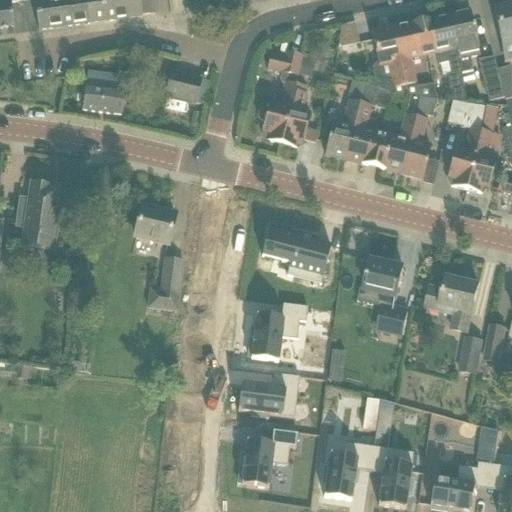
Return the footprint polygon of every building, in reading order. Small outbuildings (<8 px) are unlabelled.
[(0,0),(0,30),(13,29),(9,4),(21,3),(20,0),(0,0)] [(20,0),(21,3),(35,2),(36,12),(39,32),(64,29),(59,0),(20,0)] [(59,0),(64,29),(77,27),(88,25),(83,0),(59,0)] [(83,0),(88,25),(115,22),(141,18),(141,17),(154,15),(152,0),(83,0)] [(511,8),(494,12),(505,63),(511,61),(511,8)] [(469,14),(449,18),(462,75),(473,72),(470,59),(480,57),(469,14)] [(438,67),(447,65),(450,77),(447,78),(452,103),(466,105),(462,75),(449,18),(420,24),(427,57),(435,55),(438,67)] [(410,61),(427,57),(420,24),(392,31),(406,98),(407,98),(437,101),(434,86),(417,89),(410,61)] [(341,28),(338,50),(344,49),(346,39),(357,37),(355,25),(341,28)] [(392,96),(406,98),(392,31),(371,35),(377,64),(372,69),(377,90),(392,96)] [(265,142),(280,146),(295,87),(301,57),(286,54),(284,60),(270,57),(266,71),(281,75),(280,82),(282,85),(284,86),(278,109),(265,106),(260,108),(258,118),(260,122),(264,123),(261,135),(263,135),(264,133),(269,135),(268,141),(266,141),(265,142)] [(478,62),(491,108),(492,108),(506,108),(505,102),(497,71),(494,58),(478,62)] [(511,75),(510,68),(497,71),(505,102),(511,100),(511,75)] [(164,97),(195,105),(201,81),(170,73),(164,97)] [(324,157),(345,162),(363,86),(352,82),(346,105),(341,126),(333,123),(329,137),(324,157)] [(373,169),(381,138),(373,135),(363,133),(364,130),(369,108),(387,113),(392,96),(377,90),(363,86),(345,162),(365,167),(373,169)] [(85,87),(82,112),(121,117),(124,92),(85,87)] [(300,114),(306,90),(295,87),(280,146),(296,150),(296,148),(290,146),(292,140),(298,142),(297,144),(303,145),(309,117),(300,114)] [(402,176),(416,120),(416,115),(420,99),(407,98),(404,117),(399,139),(398,142),(389,140),(381,138),(373,169),(382,171),(402,176)] [(432,119),(437,101),(420,99),(416,115),(432,119)] [(488,191),(495,163),(501,138),(491,136),(496,110),(485,108),(480,133),(466,192),(481,195),(481,194),(479,193),(481,187),(487,188),(486,190),(488,191)] [(428,123),(416,120),(402,176),(422,181),(430,149),(422,148),(428,123)] [(511,168),(511,129),(511,128),(501,131),(511,169),(511,168)] [(466,192),(480,133),(470,130),(464,155),(454,152),(447,181),(449,181),(449,179),(455,180),(453,187),(451,186),(451,188),(466,192)] [(25,230),(22,249),(54,254),(58,223),(54,223),(58,190),(31,186),(29,202),(20,201),(16,229),(25,230)] [(135,239),(168,246),(174,217),(142,209),(135,239)] [(268,232),(261,259),(281,264),(289,266),(286,278),(320,287),(330,248),(268,232)] [(164,262),(161,292),(150,292),(147,311),(177,314),(178,296),(182,264),(164,262)] [(360,290),(357,304),(378,309),(383,310),(378,332),(403,337),(409,314),(394,311),(396,300),(399,290),(403,270),(371,263),(367,283),(365,291),(360,290)] [(431,289),(426,309),(425,312),(453,319),(450,333),(467,336),(469,326),(478,288),(447,281),(444,292),(431,289)] [(250,344),(248,360),(251,360),(251,362),(278,365),(280,340),(296,342),(298,324),(301,325),(305,325),(307,310),(282,307),(281,321),(267,319),(256,317),(254,330),(253,344),(252,344),(250,344)] [(313,311),(311,326),(331,328),(333,313),(313,311)] [(499,365),(506,332),(491,329),(484,362),(499,365)] [(466,343),(460,376),(476,378),(482,346),(466,343)] [(238,408),(237,414),(252,415),(251,418),(256,419),(267,420),(267,418),(268,417),(294,421),(299,380),(274,377),(273,387),(273,391),(258,389),(241,387),(238,408)] [(366,401),(364,417),(377,419),(379,403),(366,401)] [(380,403),(373,450),(387,452),(393,407),(380,403)] [(482,430),(480,443),(498,446),(499,434),(482,430)] [(240,470),(238,486),(241,486),(241,488),(268,491),(271,466),(287,468),(289,450),(295,451),(297,436),(273,433),(271,446),(246,443),(245,456),(243,470),(240,470)] [(325,469),(322,485),(325,486),(323,500),(350,504),(353,486),(355,473),(355,472),(359,473),(369,474),(372,450),(349,446),(331,444),(328,470),(325,469)] [(372,450),(369,474),(379,476),(382,476),(380,490),(379,497),(378,508),(405,511),(407,498),(410,498),(412,482),(409,482),(413,456),(387,452),(373,450),(372,450)] [(430,504),(429,508),(430,508),(431,508),(431,511),(433,511),(446,511),(447,511),(455,511),(473,511),(475,507),(477,490),(491,492),(494,468),(479,465),(478,472),(460,469),(458,485),(433,481),(430,504)] [(511,511),(511,470),(494,468),(491,492),(501,494),(504,494),(502,508),(501,511),(511,511)]
